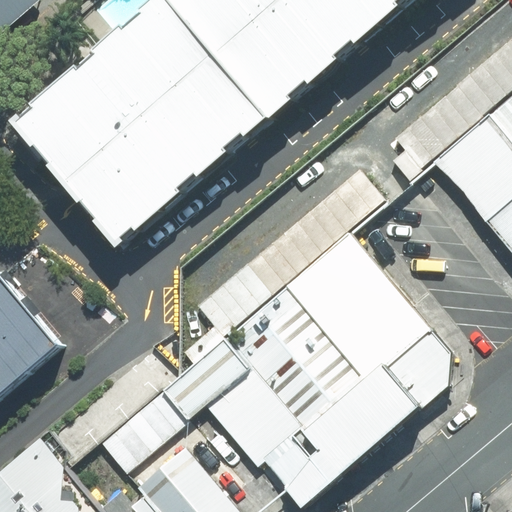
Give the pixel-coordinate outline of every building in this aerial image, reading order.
[(49,0),(0,0),(0,44),(51,2),(49,0)] [(168,0),(17,125),(116,245),(411,0),(168,0)] [(511,89),(494,104),(511,126),(511,89)] [(511,126),(494,104),(432,154),(511,250),(511,126)] [(203,290),(227,321),(355,219),(391,190),(366,158),(203,290)] [(474,368),(356,223),(294,273),(411,416),(474,368)] [(4,271),(0,274),(0,408),(71,348),(4,271)] [(239,328),(311,418),(366,373),(290,275),(232,322),(239,328)] [(207,396),(257,356),(236,330),(168,384),(190,410),(207,396)] [(264,459),(308,422),(258,363),(215,398),(264,459)] [(300,509),(407,420),(368,376),(262,463),(278,483),(300,509)] [(260,465),(210,399),(184,420),(252,506),(277,486),(260,465)] [(254,511),(250,506),(179,419),(131,458),(164,498),(174,511),(254,511)] [(0,511),(111,511),(107,506),(98,511),(50,438),(0,482),(0,511)] [(174,511),(164,498),(147,511),(174,511)]
